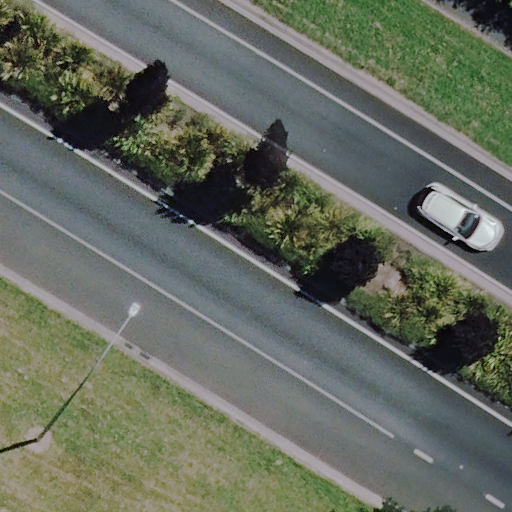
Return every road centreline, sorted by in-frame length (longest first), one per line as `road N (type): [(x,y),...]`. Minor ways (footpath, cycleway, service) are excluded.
road 1 (primary): [(511,460),(301,324),(0,148)]
road 2 (primary): [(160,0),(511,213)]
